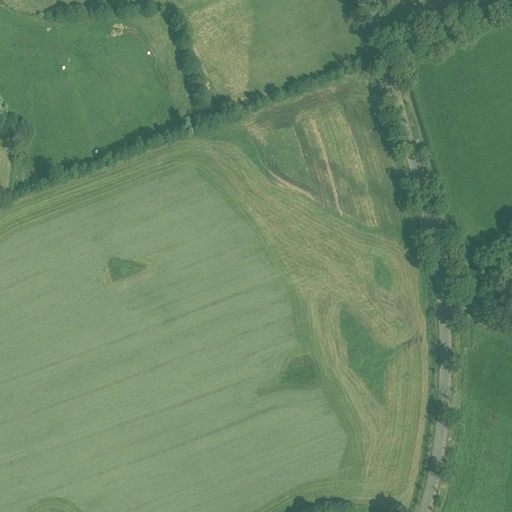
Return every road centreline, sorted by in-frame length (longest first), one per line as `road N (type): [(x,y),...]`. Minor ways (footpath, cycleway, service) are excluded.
road 1 (secondary): [(444,305),(422,188),(366,0)]
road 2 (secondary): [(425,511),(442,427),(444,305)]
